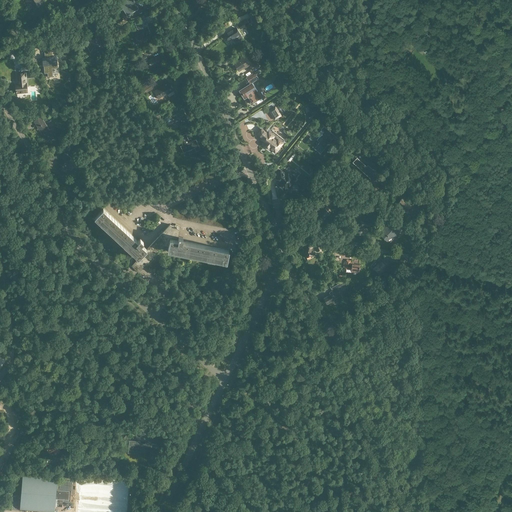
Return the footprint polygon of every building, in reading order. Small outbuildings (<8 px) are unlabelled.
[(27,0),(26,1),(28,5),(31,4),(34,9),(38,7),(38,6),(42,3),(40,0),(27,0)] [(138,9),(132,0),(130,0),(121,6),(127,16),(138,9)] [(87,22),(91,30),(96,27),(94,25),(95,24),(92,19),(87,22)] [(147,41),(145,37),(149,35),(146,28),(143,30),(142,28),(143,27),(141,20),(134,23),(137,29),(138,29),(138,31),(133,34),(138,45),(147,41)] [(233,41),(237,38),(234,33),(236,32),(237,31),(236,29),(235,30),(234,29),(232,31),(232,30),(225,35),(228,41),(232,39),(233,41)] [(96,39),(89,42),(92,49),(99,46),(101,49),(106,47),(99,33),(94,35),(96,39)] [(44,48),(45,58),(42,58),(43,66),(44,66),(45,74),(48,73),(48,77),(53,77),(52,70),(58,69),(56,57),(52,57),(51,48),(44,48)] [(151,68),(151,67),(156,65),(157,68),(162,66),(158,56),(148,61),(149,63),(145,64),(147,69),(151,68)] [(245,68),(249,66),(244,58),(234,64),(238,71),(245,67),(245,68)] [(16,85),(17,93),(27,92),(27,83),(25,83),(24,73),(18,74),(19,84),(16,85)] [(247,78),(250,84),(258,79),(254,73),(247,78)] [(163,87),(162,86),(161,87),(162,87),(154,92),(158,99),(166,94),(167,95),(174,91),(169,82),(167,84),(166,83),(164,84),(165,86),(163,87)] [(153,89),(150,84),(142,89),(145,94),(153,89)] [(251,84),(240,91),(244,98),(247,96),(252,104),(262,98),(258,91),(256,92),(251,84)] [(275,106),(268,110),(275,120),(282,116),(275,106)] [(183,110),(169,116),(167,116),(166,118),(165,120),(165,122),(166,124),(168,124),(168,125),(172,123),(178,121),(180,126),(188,123),(183,110)] [(60,134),(56,127),(49,131),(47,126),(41,117),(34,122),(45,138),(47,137),(48,137),(50,141),(60,134)] [(335,136),(324,126),(321,130),(324,132),(317,140),(320,142),(314,149),(320,154),(335,136)] [(266,134),(260,129),(256,135),(262,139),(262,140),(266,143),(264,146),(269,150),(270,149),(274,153),(284,141),(270,129),(266,134)] [(189,141),(186,134),(179,137),(183,145),(180,146),(183,153),(194,148),(196,152),(200,150),(196,139),(192,141),(189,141)] [(65,144),(68,149),(75,145),(72,140),(65,144)] [(65,172),(66,169),(67,169),(67,168),(69,165),(67,164),(70,160),(72,161),(78,151),(77,150),(78,149),(76,148),(76,149),(74,148),(69,156),(64,153),(57,163),(59,164),(58,167),(65,172)] [(291,152),(286,158),(290,161),(295,155),(291,152)] [(372,173),(374,171),(368,165),(367,167),(357,158),(353,162),(371,179),(369,180),(373,184),(379,178),(375,174),(375,175),(372,173)] [(285,190),(287,187),(289,189),(295,182),(293,181),(295,178),(288,172),(285,175),(280,170),(275,177),(280,181),(279,183),(281,184),(279,186),(285,190)] [(388,199),(391,195),(386,191),(382,195),(388,199)] [(328,196),(323,202),(327,205),(332,199),(328,196)] [(411,216),(416,210),(413,207),(402,199),(397,205),(411,216)] [(323,208),(318,214),(324,220),(330,214),(327,211),(329,210),(326,207),(324,209),(323,208)] [(138,241),(103,209),(95,218),(138,258),(131,266),(139,272),(164,246),(168,246),(168,251),(226,262),(229,250),(182,241),(183,237),(178,237),(180,227),(175,224),(174,227),(170,225),(147,249),(141,244),(143,241),(140,238),(138,241)] [(356,225),(354,233),(361,235),(363,227),(364,227),(365,223),(358,221),(357,225),(356,225)] [(381,236),(387,241),(392,237),(394,239),(402,231),(393,223),(391,226),(388,223),(381,230),(384,233),(381,236)] [(304,253),(306,258),(311,256),(311,257),(314,255),(311,248),(312,248),(311,245),(304,248),(306,253),(304,253)] [(384,268),(385,266),(381,262),(382,260),(379,257),(375,261),(377,263),(373,268),(379,274),(384,268)] [(351,270),(359,271),(360,265),(354,264),(354,263),(351,263),(349,263),(350,261),(346,260),(346,261),(344,261),(343,268),(345,268),(351,269),(351,270)] [(333,293),(323,298),(326,304),(329,302),(330,304),(337,301),(338,301),(343,299),(337,288),(335,290),(335,289),(332,290),(333,293)] [(151,453),(152,443),(145,442),(145,444),(138,443),(138,441),(129,440),(128,453),(140,455),(140,452),(151,453)] [(49,453),(58,448),(55,442),(44,448),(47,452),(48,451),(49,453)] [(23,472),(20,510),(40,511),(54,511),(55,507),(62,507),(62,501),(70,502),(72,481),(68,481),(57,480),(57,475),(23,472)]
